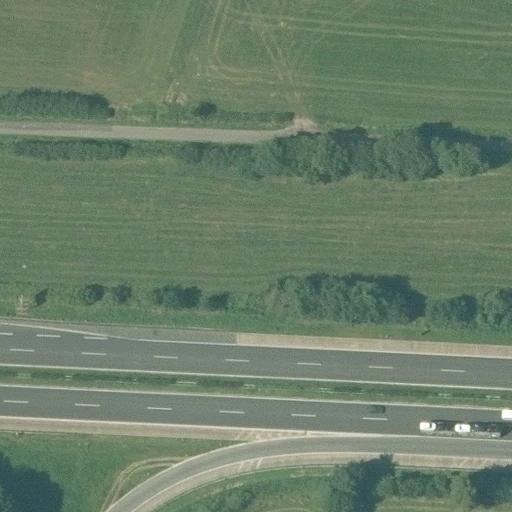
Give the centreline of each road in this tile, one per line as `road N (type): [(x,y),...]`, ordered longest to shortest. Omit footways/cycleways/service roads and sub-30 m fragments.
road 1 (motorway): [(511,375),(0,351)]
road 2 (unclassified): [(511,149),(0,131)]
road 3 (motorway): [(0,402),(411,422)]
road 4 (motorway): [(120,511),(211,462),(411,422)]
